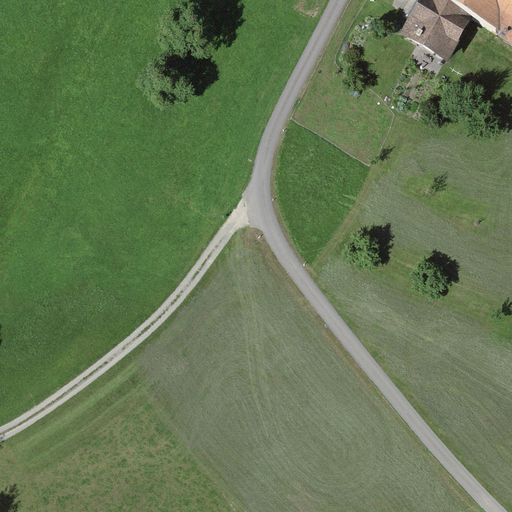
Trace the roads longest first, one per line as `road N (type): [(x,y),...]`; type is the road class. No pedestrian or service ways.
road 1 (unclassified): [(502,511),(458,472),(279,252),(260,204)]
road 2 (track): [(260,204),(134,339),(0,433)]
road 3 (residential): [(337,0),(275,113),(260,204)]
